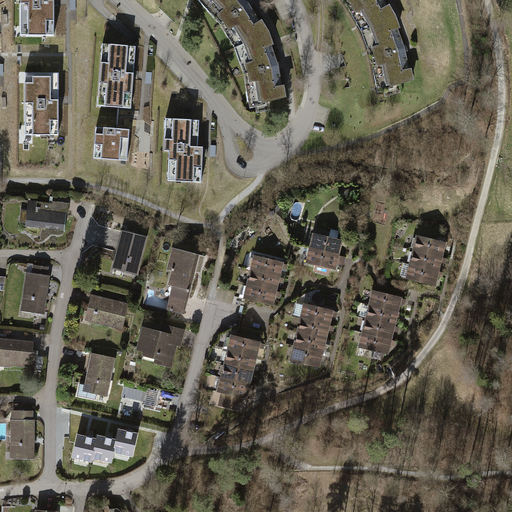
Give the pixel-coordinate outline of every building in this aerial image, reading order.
[(29,26),(29,36),(54,36),(54,0),(20,0),(21,26),(29,26)] [(237,36),(242,44),(268,33),(261,22),(260,23),(250,7),(252,6),(248,1),(247,2),(245,0),(209,0),(215,6),(212,9),(224,22),(234,38),(237,36)] [(347,0),(352,5),(360,21),(364,19),(369,28),(394,17),(389,7),(388,7),(383,0),(347,0)] [(394,17),(369,28),(373,39),(369,40),(373,58),(379,75),(383,74),(387,95),(395,91),(398,89),(397,83),(412,79),(410,70),(409,70),(406,52),(407,52),(405,45),(404,46),(397,28),(398,28),(394,17)] [(270,100),(284,96),(283,87),(282,87),(279,69),(280,68),(279,62),(277,62),(271,45),(272,44),(268,33),(242,44),(246,55),(242,56),(249,74),(251,91),(255,91),(258,110),(271,107),(270,100)] [(136,47),(110,45),(110,55),(102,54),(99,96),(106,97),(106,107),(131,108),(136,47)] [(58,73),(33,73),(33,83),(25,83),(25,125),(33,125),(33,135),(59,135),(58,73)] [(199,121),(174,119),(173,129),(165,129),(164,151),(169,151),(168,171),(176,171),(176,181),(201,182),(203,147),(198,147),(199,121)] [(130,130),(96,127),(94,158),(127,161),(130,130)] [(349,190),(347,190),(345,192),(344,194),(344,196),(346,198),(348,199),(350,199),(352,197),(353,195),(353,193),(351,191),(349,190)] [(52,203),(30,201),(27,225),(65,229),(66,215),(68,215),(69,203),(53,201),(52,203)] [(145,237),(123,232),(115,263),(125,266),(124,271),(136,274),(145,237)] [(341,240),(315,234),(311,248),(338,255),(341,240)] [(444,242),(418,236),(415,250),(441,257),(444,242)] [(199,255),(173,248),(167,269),(173,271),(167,294),(172,296),(168,310),(184,314),(188,299),(187,299),(189,290),(190,290),(199,255)] [(338,255),(311,248),(308,262),(317,265),(315,270),(328,273),(329,268),(334,269),(338,255)] [(441,257),(415,250),(411,264),(438,270),(441,257)] [(256,256),(252,270),(279,277),(282,262),(256,256)] [(438,270),(411,264),(408,278),(434,285),(438,270)] [(48,267),(33,265),(32,273),(27,272),(22,305),(32,306),(32,311),(44,313),(49,275),(47,275),(48,267)] [(252,270),(249,284),(275,290),(279,277),(252,270)] [(249,284),(245,299),(272,305),(275,290),(249,284)] [(374,291),(371,305),(397,311),(401,297),(374,291)] [(128,304),(92,295),(88,310),(94,311),(92,321),(122,329),(128,304)] [(305,304),(302,318),(328,325),(332,310),(305,304)] [(371,305),(367,319),(394,325),(397,311),(371,305)] [(302,318),(299,332),(325,338),(328,325),(302,318)] [(367,319),(364,333),(390,339),(394,325),(367,319)] [(167,334),(144,328),(138,349),(157,354),(155,362),(170,366),(175,344),(179,345),(182,332),(171,329),(169,329),(168,331),(167,334)] [(299,332),(295,346),(322,352),(325,338),(299,332)] [(364,333),(361,347),(387,353),(390,339),(364,333)] [(232,335),(229,350),(255,356),(259,342),(232,335)] [(34,342),(0,338),(0,348),(1,349),(0,356),(0,365),(11,367),(11,365),(36,368),(38,351),(33,350),(34,342)] [(295,346),(292,360),(318,366),(322,352),(295,346)] [(229,350),(226,363),(252,370),(255,356),(229,350)] [(114,358),(93,354),(86,385),(80,384),(77,396),(95,399),(97,393),(106,396),(114,358)] [(226,363),(222,377),(249,384),(252,370),(226,363)] [(223,393),(220,405),(234,408),(236,401),(241,402),(242,397),(245,398),(249,384),(222,377),(219,392),(223,393)] [(157,391),(148,389),(145,404),(154,406),(157,391)] [(31,411),(15,411),(15,419),(11,419),(11,452),(21,452),(21,457),(34,457),(34,419),(31,419),(31,411)] [(118,429),(116,439),(113,451),(114,451),(133,456),(138,433),(118,429)] [(92,457),(96,439),(78,435),(72,457),(92,461),(93,458),(92,457)] [(97,435),(96,439),(92,457),(93,458),(111,462),(114,451),(113,451),(116,439),(97,435)]
